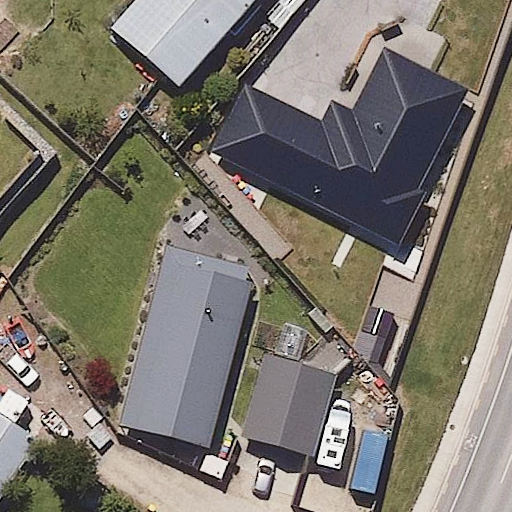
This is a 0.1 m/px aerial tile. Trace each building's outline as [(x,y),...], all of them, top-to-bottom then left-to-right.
[(251,0),(133,0),(111,26),(180,84),(251,0)] [(249,84),(212,154),(395,246),(425,193),(417,189),(465,89),(382,48),(350,111),(330,101),(319,120),(249,84)] [(208,448),(253,269),(165,245),(118,425),(208,448)] [(311,456),(333,374),(266,356),(243,436),(311,456)] [(0,498),(37,439),(0,415),(0,498)]
